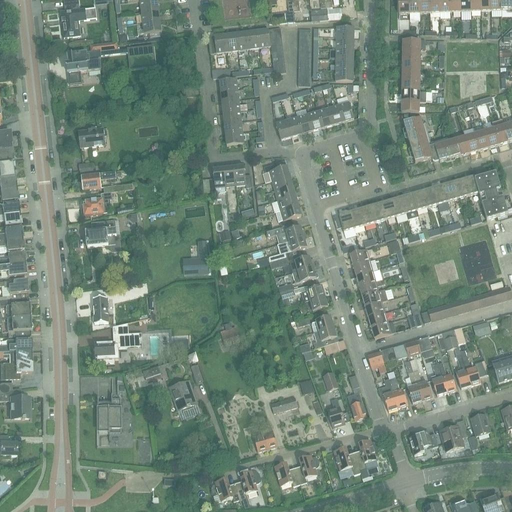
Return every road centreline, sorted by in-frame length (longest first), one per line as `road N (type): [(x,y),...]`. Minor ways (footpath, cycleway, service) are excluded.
road 1 (residential): [(60,511),(60,351),(23,0)]
road 2 (residential): [(386,432),(304,153)]
road 3 (residential): [(133,479),(208,475),(386,432)]
road 4 (residential): [(369,25),(292,28),(295,80),(265,84),(268,151)]
road 5 (residential): [(268,151),(205,153),(190,0)]
road 6 (residential): [(304,153),(371,126),(369,25)]
road 7 (residential): [(386,432),(511,397)]
